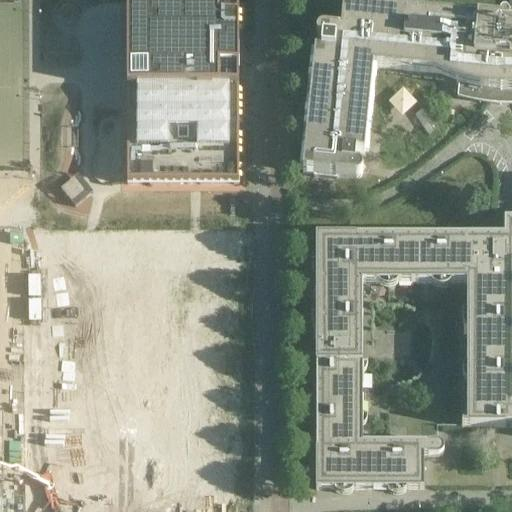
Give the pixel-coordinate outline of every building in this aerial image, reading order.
[(315,54),(302,176),(315,177),(336,179),(355,181),(357,181),(359,180),(360,179),(362,177),(362,175),(362,174),(362,172),(361,170),(360,169),(358,168),(356,167),(348,166),(349,156),(364,158),(367,131),(373,71),(434,78),(443,82),(453,86),(462,89),(472,91),(482,93),(482,99),(492,99),(511,100),(511,26),(509,26),(508,26),(507,24),(506,23),(505,22),(503,22),(501,23),(500,24),(500,26),(489,25),(489,23),(472,22),(472,18),(465,17),(456,16),(455,20),(452,20),(424,17),(425,13),(408,11),(408,15),(376,12),(377,8),(360,6),(360,10),(356,10),(343,9),(337,8),(336,15),(334,33),(324,32),(322,32),(320,33),(318,34),(317,36),(316,38),(317,41),(318,43),(319,44),(321,45),(323,46),(322,54),(315,54)] [(133,10),(127,10),(127,14),(127,30),(127,43),(127,65),(127,70),(127,87),(127,92),(127,113),(127,116),(127,134),(127,150),(127,166),(127,182),(127,184),(127,186),(133,186),(149,186),(190,186),(200,186),(217,186),(233,186),(239,186),(239,182),(239,166),(239,150),(239,134),(239,113),(239,92),(239,86),(239,70),(239,62),(239,56),(239,54),(239,48),(239,35),(239,14),(239,10),(233,10),(212,10),(196,10),(180,10),(154,10),(133,10)] [(407,88),(391,99),(402,115),(418,104),(407,88)] [(77,129),(75,129),(73,129),(71,129),(67,129),(67,150),(71,150),(73,149),(75,149),(77,149),(77,150),(77,129)] [(511,223),(504,224),(504,240),(356,240),(356,239),(316,239),(316,257),(319,257),(319,276),(316,277),(316,310),(319,310),(319,329),(316,329),(316,491),(334,491),(334,488),(353,488),(353,491),(387,491),(387,488),(406,488),(406,491),(424,491),(424,459),(437,459),(438,459),(440,458),(442,457),(443,456),(443,455),(444,454),(444,452),(444,451),(444,450),(443,449),(443,448),(441,447),(440,446),(439,445),(438,445),(363,445),(363,286),(467,286),(467,427),(461,427),(461,429),(511,429),(511,223)] [(212,389),(210,293),(203,293),(203,280),(169,281),(169,292),(149,293),(150,317),(144,334),(125,334),(113,369),(103,369),(104,400),(91,395),(92,423),(104,423),(105,447),(119,452),(120,492),(154,491),(154,511),(198,511),(197,492),(210,492),(209,454),(223,453),(222,425),(233,425),(232,400),(220,400),(219,388),(212,389)]
